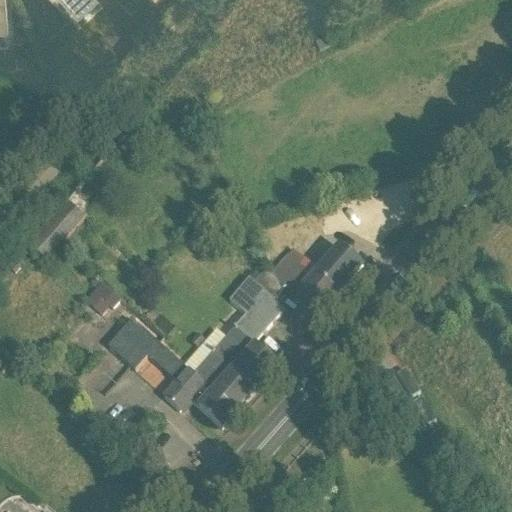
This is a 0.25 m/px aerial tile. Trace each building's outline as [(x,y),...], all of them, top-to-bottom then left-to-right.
[(0,0),(0,34),(9,33),(6,0),(0,0)] [(65,0),(79,14),(94,0),(93,0),(65,0)] [(85,219),(67,204),(67,203),(43,230),(61,247),(85,219)] [(47,264),(61,247),(43,230),(28,248),(47,264)] [(314,279),(339,299),(363,271),(339,250),(318,273),(294,252),(273,276),(281,291),(287,284),(295,273),(309,285),(314,279)] [(269,269),(255,285),(274,302),(282,294),(281,291),(273,276),(269,269)] [(287,284),(300,295),(299,296),(323,317),(339,299),(314,279),(309,285),(295,273),(287,284)] [(274,302),(255,285),(253,283),(242,295),(256,307),(195,376),(236,416),(279,368),(255,347),(285,313),(274,302)] [(114,312),(121,304),(102,287),(87,304),(102,318),(110,309),(114,312)] [(236,416),(195,376),(193,378),(131,323),(107,350),(134,374),(147,360),(177,386),(164,401),(179,414),(190,402),(222,431),(236,416)]
